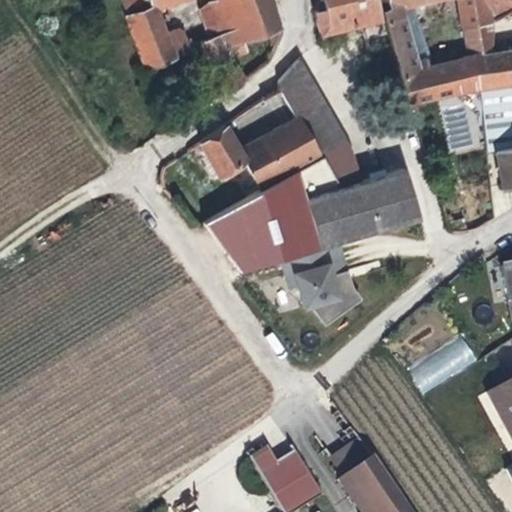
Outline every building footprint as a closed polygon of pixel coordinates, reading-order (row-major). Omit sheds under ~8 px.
[(144,0),(117,0),(123,16),(146,7),(144,0)] [(224,96),(239,84),(226,59),(216,38),(232,32),(236,42),(277,27),(267,0),(144,0),(146,7),(123,16),(142,70),(175,59),(191,51),(188,43),(184,44),(179,33),(173,32),(163,36),(155,15),(161,13),(160,6),(178,0),(220,0),(221,1),(212,3),(204,5),(206,11),(201,13),(211,40),(198,47),(224,96)] [(316,34),(382,17),(386,15),(381,0),(317,0),(321,11),(310,15),(316,34)] [(411,105),(474,90),(462,41),(454,44),(459,60),(423,69),(415,71),(406,35),(396,13),(411,9),(444,0),(381,0),(386,15),(382,17),(406,106),(411,105)] [(459,28),(486,20),(481,0),(447,0),(455,29),(459,28)] [(511,0),(481,0),(486,20),(511,7),(511,0)] [(415,71),(423,69),(411,9),(396,13),(406,35),(415,71)] [(474,90),(481,151),(492,149),(511,145),(511,49),(488,54),(486,20),(459,28),(462,41),(474,90)] [(454,44),(462,41),(459,28),(455,29),(450,30),(454,44)] [(216,38),(226,59),(240,53),(236,42),(232,32),(216,38)] [(292,124),(321,109),(319,105),(289,64),(273,84),(272,91),(290,121),(292,124)] [(331,189),(352,183),(342,151),(321,109),(292,124),(312,157),(314,160),(316,164),(331,189)] [(225,123),(195,144),(214,177),(240,162),(254,189),(312,157),(292,124),(290,121),(233,152),(224,135),(231,131),(225,123)] [(511,145),(492,149),(497,189),(511,186),(511,145)] [(271,262),(273,266),(276,278),(284,275),(288,288),(294,309),(302,307),(316,327),(351,300),(342,287),(330,248),(329,244),(408,219),(395,171),(352,183),(331,189),(316,164),(314,160),(197,225),(202,233),(230,275),(271,262)] [(511,264),(498,267),(511,341),(511,340),(511,264)] [(280,291),(288,288),(284,275),(276,278),(280,291)] [(463,338),(407,368),(420,392),(476,363),(463,338)] [(511,378),(481,396),(511,452),(511,378)] [(367,465),(348,438),(320,456),(339,483),(367,465)] [(266,448),(247,459),(280,511),(301,511),(320,499),(294,459),(278,466),(266,448)] [(399,511),(367,465),(339,483),(333,487),(336,490),(350,511),(399,511)]
